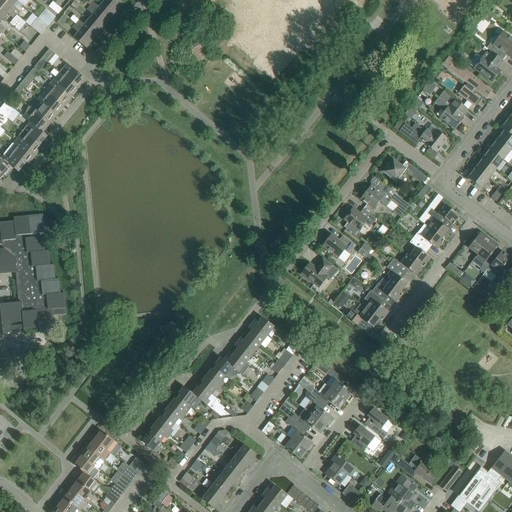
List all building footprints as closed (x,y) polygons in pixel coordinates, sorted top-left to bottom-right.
[(13,6),(17,1),(16,0),(0,0),(0,1),(16,15),(19,11),(13,6)] [(74,0),(70,5),(75,9),(79,4),(74,0)] [(123,3),(119,0),(104,0),(103,2),(118,14),(121,10),(119,9),(123,3)] [(243,28),(261,38),(271,53),(286,44),(290,38),(313,23),(316,17),(322,20),(332,4),(330,1),(330,0),(304,0),(296,14),(274,0),(268,4),(261,0),(234,0),(224,17),(242,28),(243,28)] [(16,15),(0,1),(0,15),(3,18),(7,13),(13,18),(16,15)] [(53,1),(49,7),(58,14),(62,9),(53,1)] [(118,14),(103,2),(99,7),(93,2),(91,5),(90,6),(109,21),(113,16),(115,17),(118,14)] [(109,21),(90,6),(87,10),(93,15),(88,20),(103,32),(106,28),(104,27),(109,21)] [(46,9),(38,18),(48,26),(53,20),(56,17),(46,9)] [(17,14),(10,23),(19,31),(26,22),(17,14)] [(41,35),(48,26),(38,18),(32,27),(41,35)] [(103,32),(88,20),(84,25),(79,20),(75,24),(94,39),(98,34),(100,35),(103,32)] [(94,39),(75,24),(72,28),(78,32),(74,38),(88,50),(91,46),(89,45),(94,39)] [(473,27),(469,33),(473,36),(478,30),(473,27)] [(503,32),(502,34),(493,44),(491,43),(487,48),(492,52),(503,60),(507,55),(511,58),(511,56),(511,37),(508,34),(507,35),(503,32)] [(48,63),(56,54),(49,49),(42,58),(48,63)] [(19,61),(11,55),(8,52),(4,56),(15,65),(19,61)] [(497,68),(503,60),(492,52),(488,56),(485,54),(482,58),(476,53),(468,64),(470,65),(492,82),(501,71),(497,68)] [(493,90),(485,84),(449,56),(440,68),(446,73),(448,70),(466,84),(458,94),(474,106),(482,95),(486,99),(493,90)] [(39,71),(45,64),(40,60),(34,67),(39,71)] [(84,78),(77,72),(67,64),(64,68),(59,73),(63,77),(76,87),(79,83),(82,85),(86,80),(84,78)] [(32,79),(38,73),(33,69),(27,76),(32,79)] [(76,87),(63,77),(59,73),(55,78),(52,82),(71,98),(76,92),(74,90),(76,87)] [(33,80),(32,79),(27,76),(20,85),(23,88),(23,87),(25,89),(33,80)] [(430,80),(426,86),(432,91),(437,85),(430,80)] [(71,98),(52,82),(49,86),(53,89),(49,95),(61,105),(65,101),(67,103),(71,98)] [(16,96),(20,92),(23,88),(20,85),(13,93),(16,96)] [(463,117),(468,110),(444,91),(433,105),(443,113),(440,118),(455,130),(464,118),(463,117)] [(61,105),(49,95),(45,99),(41,96),(37,100),(56,116),(61,110),(59,108),(61,105)] [(18,106),(14,103),(9,98),(5,103),(14,110),(18,106)] [(417,98),(412,104),(418,109),(423,103),(417,98)] [(56,116),(37,100),(34,104),(38,107),(34,112),(47,122),(50,118),(53,120),(56,116)] [(0,112),(8,118),(14,110),(5,103),(0,108),(0,112)] [(412,104),(404,115),(410,119),(418,109),(412,104)] [(47,122),(34,112),(28,107),(25,114),(26,114),(23,117),(30,123),(43,132),(47,127),(45,125),(47,122)] [(511,121),(505,116),(503,119),(506,121),(501,128),(511,136),(511,121)] [(397,130),(402,124),(399,121),(394,128),(397,130)] [(47,136),(43,132),(30,123),(27,127),(23,132),(40,145),(43,142),(45,144),(49,138),(47,137),(47,136)] [(448,139),(444,136),(444,134),(441,134),(436,130),(437,129),(431,125),(427,130),(426,129),(425,131),(415,124),(412,128),(406,123),(399,132),(417,145),(421,140),(425,144),(437,153),(448,139)] [(511,136),(501,128),(498,131),(502,133),(497,139),(511,150),(511,136)] [(37,149),(40,145),(23,132),(19,137),(16,141),(35,156),(39,151),(37,149)] [(511,150),(497,139),(492,146),(489,143),(486,147),(503,160),(511,150)] [(35,156),(16,141),(13,144),(8,150),(12,153),(25,164),(28,160),(31,162),(35,156)] [(503,160),(486,147),(479,156),(482,158),(482,159),(496,170),(503,160)] [(25,164),(12,153),(8,150),(5,154),(2,158),(13,168),(18,172),(19,172),(21,174),(25,168),(23,167),(25,164)] [(13,168),(2,158),(0,155),(0,171),(4,175),(6,177),(13,168)] [(396,183),(406,169),(417,177),(420,173),(408,163),(406,165),(407,167),(406,169),(393,158),(382,172),(396,183)] [(496,170),(482,159),(477,165),(474,162),(472,166),(489,179),(496,170)] [(489,179),(472,166),(469,169),(472,171),(467,178),(481,189),(489,179)] [(410,204),(391,189),(383,183),(379,188),(377,187),(375,187),(374,189),(371,187),(370,188),(361,198),(362,200),(375,210),(381,202),(387,206),(391,201),(398,206),(394,212),(401,217),(410,204)] [(496,202),(502,194),(504,191),(499,187),(499,188),(498,187),(490,198),(496,202)] [(505,194),(502,199),(506,202),(510,197),(505,194)] [(443,198),(433,210),(445,219),(452,225),(459,216),(447,207),(450,203),(443,198)] [(369,228),(377,219),(367,212),(364,217),(353,208),(344,220),(359,231),(365,225),(369,228)] [(449,230),(441,224),(445,219),(433,210),(432,209),(427,214),(430,216),(424,224),(428,228),(444,240),(445,240),(444,240),(451,231),(449,230)] [(65,307),(64,295),(65,295),(65,293),(60,293),(58,281),(60,281),(59,279),(54,279),(53,267),(54,267),(54,265),(49,265),(48,253),(49,253),(49,250),(44,251),(43,239),(44,239),(44,237),(53,236),(52,220),(44,221),(43,214),(41,214),(41,216),(29,217),(28,216),(28,217),(16,218),(16,217),(13,217),(14,222),(2,223),(2,222),(0,222),(0,274),(2,274),(2,273),(14,271),(14,273),(17,272),(18,277),(16,278),(18,297),(20,297),(20,302),(17,302),(17,304),(5,305),(5,303),(0,303),(0,307),(2,324),(3,335),(12,334),(11,323),(12,323),(12,322),(21,321),(21,322),(23,322),(24,330),(26,330),(26,329),(38,327),(38,329),(37,317),(53,315),(53,309),(66,308),(66,307),(65,307)] [(444,240),(428,228),(424,224),(413,238),(425,247),(429,243),(437,249),(444,240)] [(477,255),(488,240),(490,238),(481,232),(475,239),(473,238),(466,246),(477,255)] [(348,254),(354,245),(343,236),(342,236),(344,238),(341,242),(331,235),(323,246),(338,257),(343,251),(348,254)] [(430,258),(422,252),(425,247),(413,238),(410,243),(416,248),(409,256),(423,267),(430,258)] [(487,260),(495,250),(499,245),(490,238),(488,240),(477,255),(475,257),(484,264),(479,270),(484,273),(491,264),(487,260)] [(369,254),(373,249),(365,243),(362,248),(369,254)] [(366,258),(369,254),(362,248),(358,253),(366,258)] [(510,271),(504,266),(511,258),(502,251),(492,264),(491,264),(484,273),(484,274),(487,269),(496,276),(494,278),(501,283),(510,271)] [(423,267),(409,256),(409,257),(407,255),(400,263),(417,276),(423,267)] [(318,288),(327,277),(330,280),(338,270),(322,258),(316,267),(310,263),(301,275),(316,286),(318,288)] [(390,271),(394,266),(390,263),(386,268),(390,271)] [(463,273),(450,263),(446,267),(460,278),(463,273)] [(401,292),(407,283),(393,272),(386,281),(403,294),(401,292)] [(354,278),(350,283),(355,288),(359,282),(354,278)] [(403,294),(386,281),(386,282),(388,284),(385,288),(378,283),(372,291),(376,295),(379,290),(396,303),(403,294)] [(364,300),(369,304),(365,308),(368,310),(382,321),(389,312),(378,304),(382,299),(376,295),(372,291),(371,291),(364,300)] [(344,293),(339,300),(345,304),(350,298),(344,293)] [(382,321),(368,310),(365,308),(360,304),(354,313),(351,311),(346,317),(357,326),(362,320),(373,328),(380,319),(382,321)] [(274,327),(262,317),(258,323),(255,320),(252,324),(267,336),(274,327)] [(267,336),(252,324),(249,328),(252,331),(248,336),(260,345),(267,336)] [(260,345),(248,336),(244,341),(241,338),(238,342),(253,354),(260,345)] [(299,346),(293,341),(290,345),(297,350),(299,346)] [(253,354),(238,342),(235,346),(238,349),(234,354),(246,363),(253,354)] [(286,350),(281,356),(279,360),(285,365),(293,355),(286,350)] [(238,373),(246,363),(234,354),(230,359),(227,356),(224,360),(234,369),(238,373)] [(234,369),(224,360),(222,359),(221,357),(213,367),(225,376),(228,372),(231,374),(234,369)] [(278,374),(285,365),(279,360),(272,369),(278,374)] [(321,361),(317,367),(321,370),(325,364),(321,361)] [(221,381),(225,376),(213,367),(206,376),(220,387),(223,383),(221,381)] [(352,393),(339,383),(343,378),(330,369),(326,374),(335,381),(330,388),(346,401),(352,393)] [(269,386),(274,379),(268,374),(262,381),(269,386)] [(220,387),(206,376),(199,385),(211,394),(215,389),(217,391),(220,387)] [(207,399),(211,394),(199,385),(192,393),(192,394),(198,399),(206,405),(209,401),(207,399)] [(198,399),(192,394),(192,393),(184,387),(177,396),(189,405),(192,401),(195,402),(198,399)] [(257,401),(264,392),(257,387),(250,396),(257,401)] [(346,401),(330,388),(323,397),(314,389),(310,394),(323,404),(327,399),(340,409),(346,401)] [(332,418),(320,408),(323,404),(310,394),(306,399),(310,402),(305,410),(310,414),(326,427),(332,418)] [(185,411),(189,405),(177,396),(170,405),(184,416),(187,412),(185,411)] [(247,414),(253,406),(246,401),(241,408),(247,414)] [(184,416),(170,405),(162,414),(174,424),(178,419),(180,421),(184,416)] [(394,423),(381,414),(373,408),(367,416),(371,419),(366,425),(383,439),(387,434),(386,433),(394,423)] [(236,414),(230,409),(227,412),(233,417),(236,414)] [(220,416),(213,410),(211,414),(217,419),(220,416)] [(170,429),(174,424),(162,414),(155,423),(170,435),(173,431),(170,429)] [(326,427),(310,414),(304,422),(294,414),(291,419),(304,429),(308,424),(320,434),(326,427)] [(11,424),(3,418),(0,415),(0,429),(6,435),(6,434),(4,432),(11,424)] [(313,443),(300,434),(304,429),(291,419),(286,425),(296,432),(291,439),(290,439),(306,452),(313,443)] [(267,436),(274,427),(274,426),(269,422),(262,431),(267,436)] [(170,435),(155,423),(148,432),(161,442),(164,437),(167,439),(170,435)] [(200,435),(206,428),(199,423),(194,430),(200,435)] [(381,442),(375,437),(360,425),(353,434),(357,437),(352,443),(363,452),(367,447),(373,452),(381,442)] [(407,427),(400,437),(406,441),(413,431),(407,427)] [(117,443),(99,429),(92,437),(111,452),(117,443)] [(199,436),(193,431),(190,435),(196,440),(199,436)] [(157,447),(161,442),(148,432),(141,441),(156,453),(159,448),(157,447)] [(224,438),(217,433),(215,436),(221,442),(224,438)] [(306,452),(290,439),(291,439),(286,436),(280,443),(301,459),(306,452)] [(111,452),(92,437),(86,446),(104,460),(111,452)] [(186,453),(192,446),(185,441),(180,448),(186,453)] [(211,454),(217,447),(210,442),(205,449),(211,454)] [(252,459),(257,454),(244,445),(237,454),(253,466),(256,462),(252,459)] [(104,460),(86,446),(79,454),(97,469),(104,460)] [(511,456),(505,451),(501,456),(508,462),(511,456)] [(97,469),(79,454),(72,464),(81,471),(93,480),(100,471),(97,469)] [(253,466),(237,454),(230,463),(242,473),(246,468),(250,470),(253,466)] [(339,484),(353,467),(337,455),(328,466),(331,468),(326,474),(339,484)] [(440,472),(432,466),(423,460),(423,461),(419,458),(413,460),(408,465),(395,455),(390,462),(407,475),(412,468),(415,471),(414,471),(431,484),(440,472)] [(457,477),(465,484),(483,463),(474,456),(457,477)] [(499,474),(508,462),(501,456),(491,468),(499,474)] [(511,456),(508,462),(499,474),(503,477),(508,481),(511,484),(511,456)] [(146,465),(142,462),(136,458),(132,463),(142,470),(146,465)] [(178,464),(171,459),(169,463),(175,468),(178,464)] [(197,472),(203,465),(196,460),(191,467),(197,472)] [(138,474),(129,467),(130,466),(125,463),(123,463),(118,469),(118,472),(123,475),(125,472),(134,480),(138,474)] [(142,470),(132,463),(130,466),(129,467),(138,474),(142,470)] [(238,477),(242,473),(230,463),(223,472),(239,484),(242,480),(238,477)] [(446,491),(462,471),(455,466),(440,487),(446,491)] [(481,469),(459,497),(478,511),(484,504),(480,501),(490,488),(495,492),(501,484),(499,482),(503,477),(499,474),(491,468),(487,473),(481,469)] [(97,482),(93,480),(81,471),(75,479),(90,491),(97,482)] [(134,480),(125,472),(123,475),(122,477),(131,484),(134,480)] [(239,484),(223,472),(216,481),(228,490),(232,485),(236,488),(239,484)] [(186,487),(193,478),(186,473),(179,482),(186,487)] [(414,495),(411,492),(415,486),(402,476),(387,494),(410,511),(416,504),(411,500),(414,495)] [(131,484),(122,477),(117,482),(127,489),(131,484)] [(379,478),(375,483),(381,488),(385,483),(379,478)] [(90,491),(75,479),(68,487),(84,499),(90,491)] [(224,495),(228,490),(216,481),(209,490),(225,502),(228,498),(224,495)] [(127,489),(117,482),(114,486),(123,494),(127,489)] [(287,494),(275,485),(271,490),(268,488),(265,492),(281,504),(287,495),(287,494)] [(123,494),(114,486),(110,492),(119,499),(123,494)] [(291,498),(298,489),(293,486),(287,494),(287,495),(291,498)] [(84,499),(68,487),(62,496),(77,508),(84,499)] [(295,501),(302,492),(298,489),(291,498),(295,501)] [(356,505),(362,497),(363,496),(355,489),(348,499),(356,505)] [(225,502),(209,490),(202,499),(214,509),(218,503),(221,506),(225,502)] [(161,503),(168,495),(163,491),(157,500),(161,503)] [(112,508),(119,499),(110,492),(106,497),(111,501),(108,505),(112,508)] [(274,511),(281,504),(265,492),(262,496),(265,499),(261,503),(272,511),(274,511)] [(306,496),(302,492),(295,501),(300,504),(306,496)] [(409,511),(410,511),(387,494),(384,498),(380,495),(374,503),(372,506),(380,511),(382,509),(385,511),(409,511)] [(77,508),(62,496),(55,505),(64,511),(79,511),(81,511),(77,508)] [(304,508),(311,499),(306,496),(300,504),(304,508)] [(308,511),(315,502),(311,499),(304,508),(308,511)] [(164,505),(161,504),(161,503),(157,500),(153,505),(155,507),(156,505),(161,509),(164,505)] [(309,511),(314,511),(319,505),(315,502),(308,511),(309,511)] [(272,511),(261,503),(257,509),(254,506),(251,510),(253,511),(272,511)]
